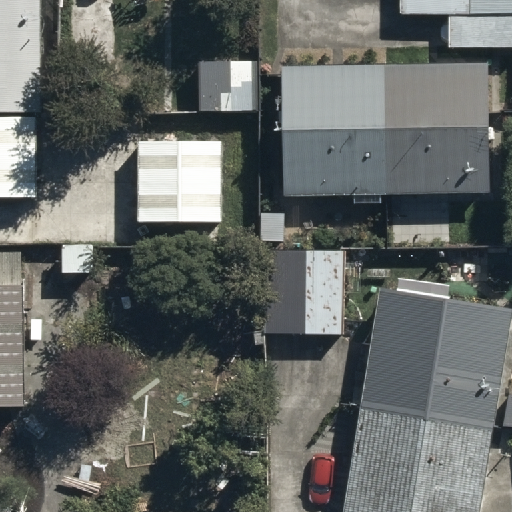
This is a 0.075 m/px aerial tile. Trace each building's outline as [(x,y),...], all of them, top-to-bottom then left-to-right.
[(0,0),(0,109),(41,110),(41,0),(0,0)] [(511,0),(398,0),(399,17),(452,17),(452,43),(511,42),(511,0)] [(497,187),(494,61),(289,66),(292,192),(497,187)] [(220,143),(137,144),(136,236),(160,236),(160,238),(191,238),(191,236),(221,236),(220,143)] [(0,405),(22,405),(19,247),(0,247),(0,405)] [(266,252),(266,332),(349,332),(349,252),(266,252)] [(511,308),(379,286),(340,511),(484,511),(511,349),(511,308)] [(248,296),(215,296),(214,394),(248,394),(248,296)] [(210,459),(210,511),(245,511),(245,458),(210,459)]
